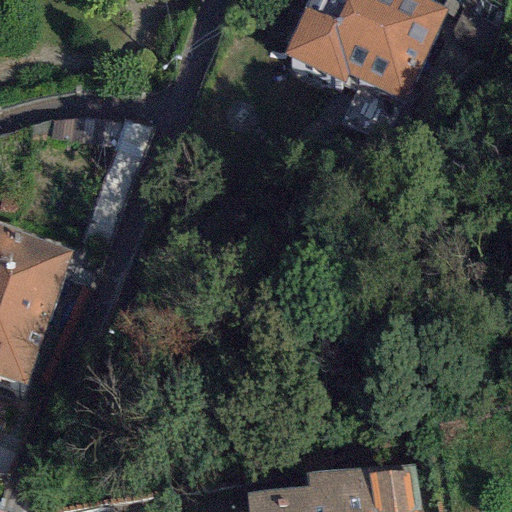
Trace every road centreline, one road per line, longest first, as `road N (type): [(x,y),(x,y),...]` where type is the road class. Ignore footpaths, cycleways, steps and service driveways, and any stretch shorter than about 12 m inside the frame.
road 1 (unclassified): [(102,511),(183,131)]
road 2 (unclassified): [(0,243),(28,246),(126,196),(183,131)]
road 3 (unclassified): [(183,131),(225,0)]
